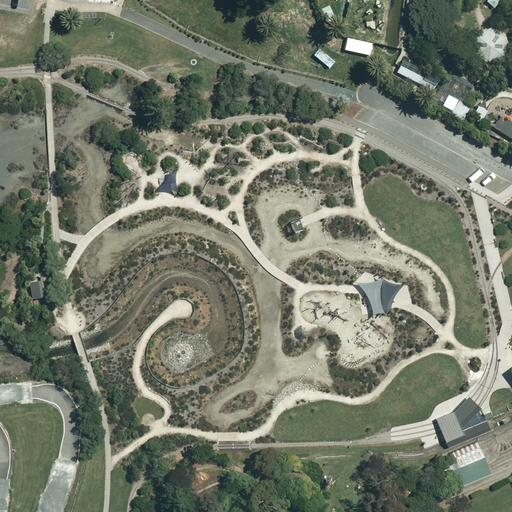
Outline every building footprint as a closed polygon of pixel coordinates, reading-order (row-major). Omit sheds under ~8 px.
[(321,7),(325,15),(331,11),(327,4),(321,7)] [(460,15),(447,15),(447,27),(463,27),(463,23),(463,15),(460,15)] [(505,37),(490,27),(484,29),(481,31),(473,35),(471,53),(487,64),(495,60),(498,58),(500,57),(504,56),(505,37)] [(312,54),(327,66),(332,60),(317,48),(312,54)] [(402,59),(401,58),(397,65),(394,71),(433,92),(428,101),(462,118),(473,94),(472,89),(470,83),(469,82),(452,74),(450,75),(441,79),(402,59)] [(485,109),(476,105),(475,106),(471,114),(480,119),(485,109)] [(498,115),(494,115),(493,123),(487,123),(495,128),(511,138),(511,124),(508,116),(504,122),(499,121),(498,115)] [(486,421),(486,419),(485,419),(462,429),(462,428),(481,408),(478,405),(473,401),(470,398),(468,396),(454,412),(436,419),(437,422),(439,426),(441,431),(445,441),(448,448),(490,430),(488,424),(487,423),(487,422),(486,421)] [(486,421),(493,419),(490,411),(483,414),(485,419),(486,419),(486,421)] [(442,464),(453,490),(464,485),(490,475),(477,441),(448,452),(451,461),(442,464)]
